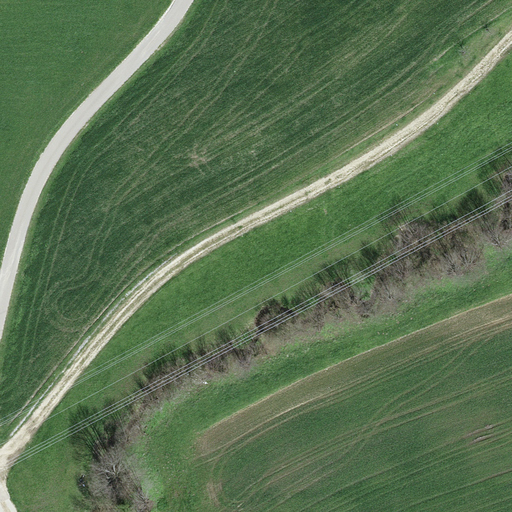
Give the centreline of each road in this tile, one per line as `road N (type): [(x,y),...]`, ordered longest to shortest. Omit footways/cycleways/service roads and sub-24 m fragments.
road 1 (track): [(0,456),(33,428),(137,299),(230,234),(410,142),(511,38)]
road 2 (unclassified): [(0,304),(45,161),(184,0)]
